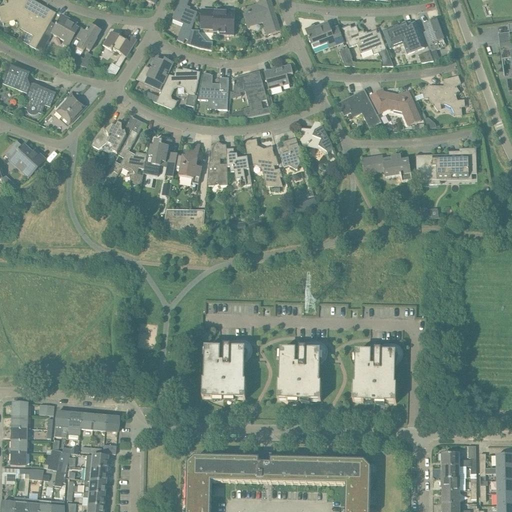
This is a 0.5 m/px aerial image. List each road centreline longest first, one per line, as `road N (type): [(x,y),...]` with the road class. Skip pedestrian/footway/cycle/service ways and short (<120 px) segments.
road 1 (residential): [(411,434),(413,323),(204,320)]
road 2 (residential): [(411,434),(138,428)]
road 3 (residential): [(326,107),(260,129),(211,132),(169,124),(112,93)]
road 4 (unclassified): [(511,156),(453,0)]
road 5 (residential): [(149,38),(181,56),(247,63),(300,42)]
road 6 (residential): [(138,428),(122,400),(0,393)]
road 7 (residential): [(313,78),(452,68)]
road 8 (residential): [(0,125),(55,146),(112,93)]
road 9 (residential): [(287,7),(421,9)]
road 10 (residential): [(346,143),(414,144),(477,129)]
road 11 (residential): [(116,89),(0,47)]
